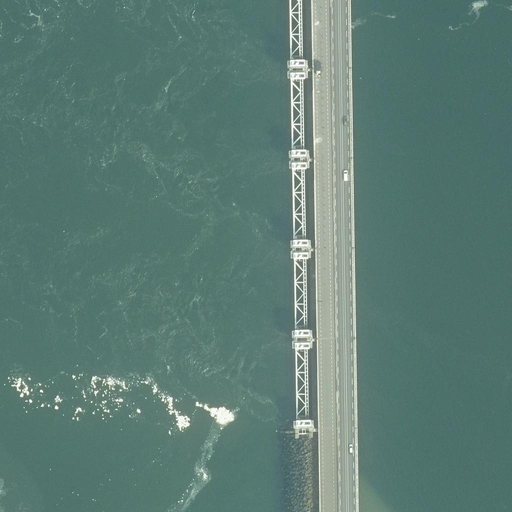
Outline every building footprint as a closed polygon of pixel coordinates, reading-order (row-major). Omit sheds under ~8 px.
[(305,59),(291,59),(291,60),(288,60),(288,77),(291,77),(291,78),(305,78),(305,77),(308,77),(307,59),(305,59)] [(306,149),(292,149),(292,150),(289,150),(290,167),(292,167),(292,168),(306,168),(306,167),(309,167),(309,149),(306,149)] [(307,238),(294,238),(294,239),(291,239),(291,257),(294,257),(308,257),(308,256),(311,256),(310,239),(307,239),(307,238)] [(309,328),(295,329),(295,330),(292,330),(292,347),(295,347),(295,348),(309,347),(309,346),(312,346),(312,329),(309,329),(309,328)] [(310,418),(296,419),(296,420),(294,420),(294,427),(295,427),(295,431),(294,431),(297,434),(312,434),(312,426),(313,426),(313,419),(310,420),(310,418)]
